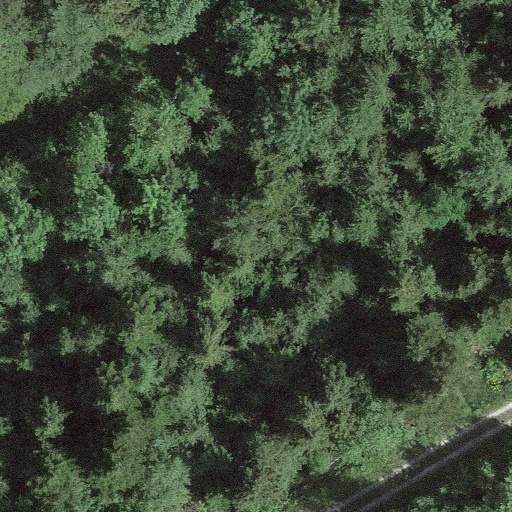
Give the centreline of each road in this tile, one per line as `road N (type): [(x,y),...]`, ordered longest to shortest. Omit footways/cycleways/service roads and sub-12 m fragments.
road 1 (track): [(0,135),(81,113),(133,87),(230,0)]
road 2 (track): [(511,418),(350,511)]
